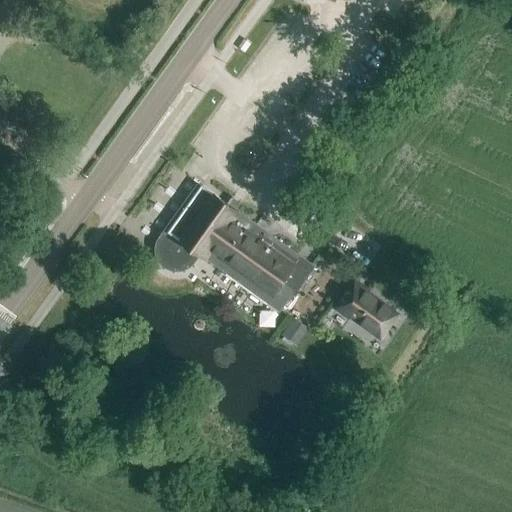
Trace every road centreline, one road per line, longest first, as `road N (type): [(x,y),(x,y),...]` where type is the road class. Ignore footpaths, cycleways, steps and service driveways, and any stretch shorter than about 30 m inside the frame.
road 1 (secondary): [(87,198),(229,0)]
road 2 (secondary): [(0,320),(87,198)]
